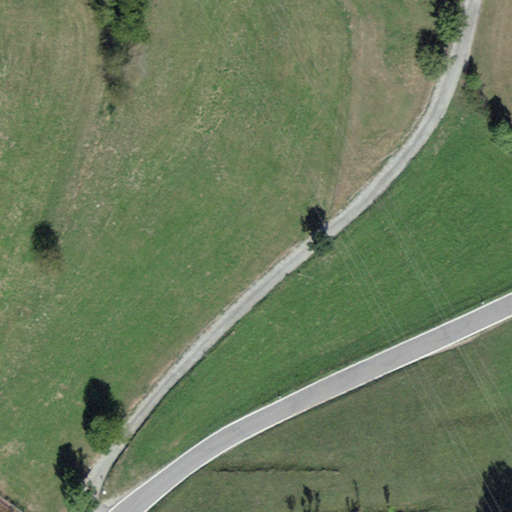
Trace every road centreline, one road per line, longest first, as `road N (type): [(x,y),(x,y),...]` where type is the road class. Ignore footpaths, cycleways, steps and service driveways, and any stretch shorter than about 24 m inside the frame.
road 1 (track): [(477,0),(456,76),(419,140),(353,210),(221,325),(104,462),(90,511)]
road 2 (tertiary): [(511,309),(266,417),(151,488),(128,511)]
road 3 (track): [(353,210),(349,72),(314,0)]
